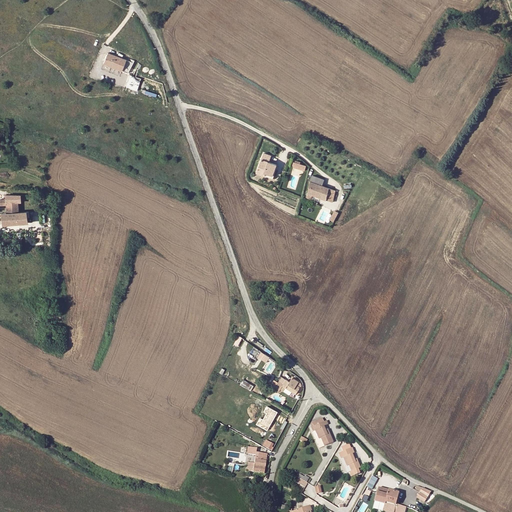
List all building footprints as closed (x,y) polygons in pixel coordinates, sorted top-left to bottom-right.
[(121,71),(125,64),(126,60),(107,53),(103,64),(121,71)] [(136,91),(141,79),(130,75),(126,87),(136,91)] [(256,173),(262,175),(263,173),(272,176),(276,165),(269,163),(271,156),(263,154),(256,173)] [(326,200),(329,188),(322,186),(324,180),(312,175),(310,181),(307,196),(311,198),(312,195),(326,200)] [(335,191),(329,188),(326,200),(332,202),(335,191)] [(18,202),(21,202),(20,195),(5,196),(6,198),(0,198),(0,204),(7,205),(7,213),(19,212),(18,202)] [(40,211),(30,211),(31,221),(40,220),(40,211)] [(7,213),(2,213),(2,224),(28,223),(28,217),(27,212),(24,212),(19,212),(7,213)] [(261,351),(258,357),(266,362),(270,357),(261,351)] [(289,381),(285,379),(282,384),(282,385),(286,387),(296,394),(300,387),(296,385),(298,381),(292,377),(289,381)] [(250,386),(246,384),(248,382),(244,379),(241,384),(248,389),(250,386)] [(278,392),(280,389),(282,385),(282,384),(278,381),(273,389),(278,392)] [(328,424),(326,420),(311,427),(313,431),(315,430),(318,438),(320,437),(324,446),(333,442),(329,431),(326,432),(325,430),(324,426),(328,424)] [(343,451),(339,453),(341,458),(343,457),(346,466),(348,465),(351,471),(349,472),(350,476),(360,473),(358,468),(360,467),(357,461),(355,462),(354,459),(352,454),(354,453),(352,447),(351,448),(343,451)] [(263,474),(266,461),(255,459),(253,466),(252,466),(251,473),(252,474),(253,472),(263,474)] [(299,473),(295,482),(305,487),(309,478),(299,473)] [(367,487),(372,489),(377,477),(372,475),(367,487)] [(395,505),(399,493),(378,487),(374,501),(385,504),(385,502),(395,505)] [(421,488),(416,497),(424,502),(430,492),(421,488)]
